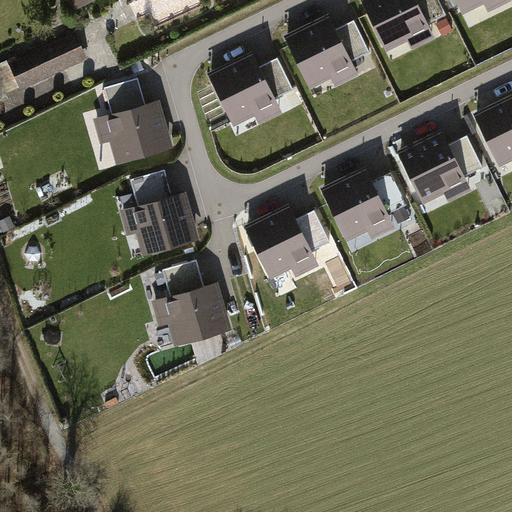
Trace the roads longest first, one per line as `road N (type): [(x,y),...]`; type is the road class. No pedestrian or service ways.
road 1 (residential): [(306,0),(188,57),(179,83),(211,187),(240,198),(511,64)]
road 2 (track): [(0,279),(92,511)]
